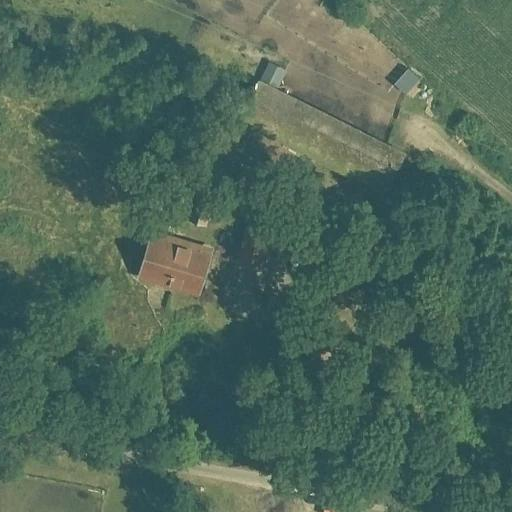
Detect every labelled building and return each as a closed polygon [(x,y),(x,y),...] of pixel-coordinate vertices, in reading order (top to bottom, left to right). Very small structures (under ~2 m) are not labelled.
[(395,82),(406,91),(420,76),(408,66),(395,82)] [(409,146),(261,74),(241,115),(389,187),(409,146)] [(189,217),(196,219),(201,197),(194,196),(189,217)] [(201,197),(197,221),(209,223),(213,199),(201,197)] [(235,256),(265,265),(278,224),(248,215),(235,256)] [(215,242),(152,224),(137,276),(199,294),(215,242)]
